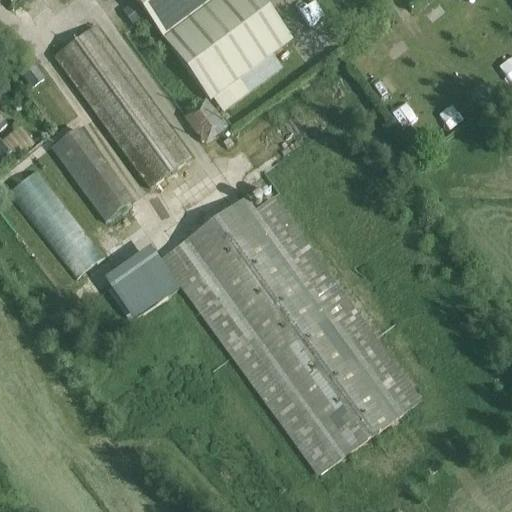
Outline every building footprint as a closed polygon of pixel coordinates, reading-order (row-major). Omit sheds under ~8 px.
[(5,0),(15,12),(31,0),(5,0)] [(213,102),(223,115),(283,71),(272,57),(292,43),(259,0),(132,0),(210,104),(213,102)] [(143,19),(131,4),(122,11),(134,27),(143,19)] [(192,160),(95,29),(53,60),(150,191),(192,160)] [(488,88),(469,99),(477,111),(495,100),(488,88)] [(204,102),(183,120),(206,148),(228,130),(204,102)] [(133,203),(78,130),(49,151),(105,224),(133,203)] [(40,176),(13,196),(78,282),(106,261),(40,176)] [(159,262),(318,480),(422,404),(273,199),(255,212),(245,199),(159,262)]
